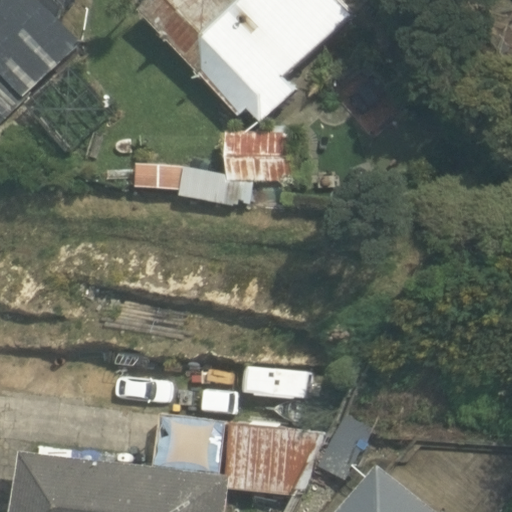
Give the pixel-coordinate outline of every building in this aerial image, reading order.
[(242,113),(245,111),(253,122),(265,113),(272,122),(309,96),(294,75),(361,27),(340,0),(172,0),(164,6),(242,113)] [(0,41),(0,116),(37,83),(0,41)] [(228,459),(244,460),(242,484),(345,490),(348,427),(246,421),(245,430),(230,429),(228,459)] [(235,511),(240,473),(34,453),(28,511),(235,511)] [(448,511),(388,468),(367,497),(355,511),(448,511)]
